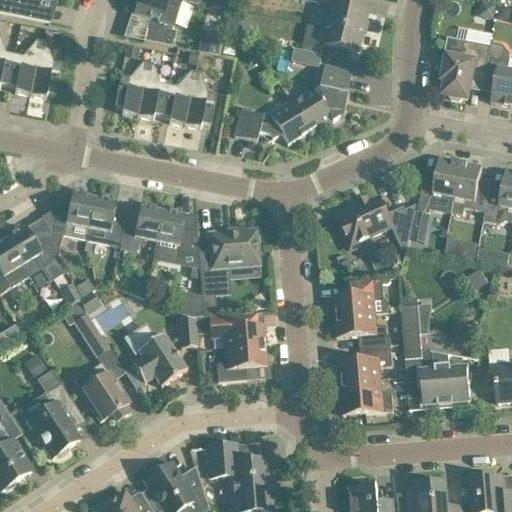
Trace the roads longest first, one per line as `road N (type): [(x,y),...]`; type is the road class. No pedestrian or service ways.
road 1 (residential): [(46,511),(184,422),(300,414)]
road 2 (residential): [(300,414),(284,198)]
road 3 (residential): [(73,156),(284,198)]
road 4 (residential): [(319,461),(511,445)]
road 5 (residential): [(73,156),(100,0)]
road 6 (residential): [(284,198),(384,155),(403,138),(407,118)]
